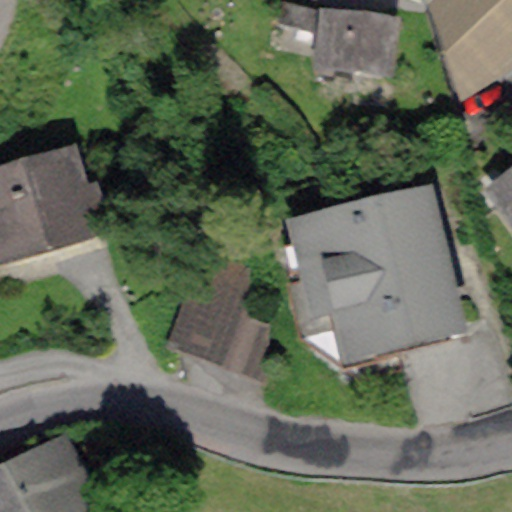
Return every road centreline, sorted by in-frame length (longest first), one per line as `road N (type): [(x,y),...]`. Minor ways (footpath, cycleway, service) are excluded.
road 1 (residential): [(511,438),(426,451),(355,447),(149,400)]
road 2 (residential): [(98,249),(130,297),(149,400)]
road 3 (residential): [(149,400),(50,398),(0,417)]
